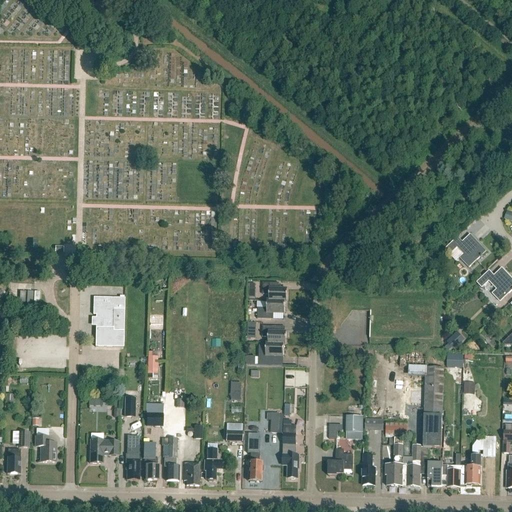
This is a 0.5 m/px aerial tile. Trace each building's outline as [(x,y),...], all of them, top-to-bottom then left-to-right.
[(486,252),(471,235),(463,243),(458,238),(445,250),(450,255),(457,249),(464,255),(460,259),(469,269),(486,252)] [(511,292),(511,279),(502,269),(495,277),(490,272),(478,284),(483,289),(490,282),(498,290),(493,295),(501,303),(511,292)] [(285,302),(285,303),(287,303),(287,290),(279,290),(279,284),(263,284),(263,295),(269,295),(269,302),(285,302)] [(123,349),(124,305),(124,299),(123,299),(119,299),(93,299),(93,316),(96,316),(95,348),(120,349),(123,349)] [(371,300),(370,338),(434,340),(435,302),(371,300)] [(269,302),(267,302),(267,309),(258,309),(257,320),(273,320),(273,314),(285,314),(285,303),(285,302),(269,302)] [(284,345),(284,346),(286,346),(286,333),(274,333),(275,327),(263,327),(262,333),(262,338),(268,338),(268,345),(284,345)] [(457,333),(447,342),(454,351),(465,341),(463,340),(455,347),(450,342),(459,335),(457,333)] [(268,345),(266,345),(266,357),(260,356),(260,363),(272,363),(272,357),(284,357),(284,346),(284,345),(268,345)] [(401,352),(400,368),(408,368),(408,378),(409,378),(426,378),(425,405),(424,449),(442,449),(444,369),(426,369),(427,352),(401,352)] [(448,355),(447,368),(463,369),(464,355),(448,355)] [(247,366),(255,366),(255,358),(247,358),(247,366)] [(464,384),(464,393),(475,393),(475,384),(464,384)] [(13,404),(13,396),(5,396),(5,403),(13,404)] [(511,398),(503,399),(503,406),(511,406),(511,398)] [(134,418),(134,399),(124,399),(124,418),(134,418)] [(148,413),(164,413),(164,405),(148,405),(148,413)] [(161,427),(162,416),(146,415),(146,427),(161,427)] [(348,417),(348,433),(354,433),(354,441),(362,441),(363,418),(348,417)] [(383,432),(383,420),(364,420),(364,431),(383,432)] [(284,434),(284,446),(296,447),(296,434),(297,427),(290,427),(290,422),(284,422),(284,427),(284,434)] [(386,436),(408,437),(408,424),(385,423),(386,436)] [(510,455),(510,447),(511,447),(511,425),(505,426),(505,432),(504,432),(504,443),(503,455),(510,455)] [(201,440),(202,427),(193,427),(193,440),(201,440)] [(241,443),(242,432),(225,432),(225,443),(241,443)] [(329,432),(329,440),(334,440),(337,441),(337,433),(329,432)] [(29,449),(29,434),(18,434),(18,449),(29,449)] [(56,464),(57,444),(49,444),(49,438),(35,438),(35,448),(41,448),(40,463),(37,463),(56,464)] [(139,456),(139,438),(128,438),(127,456),(126,456),(126,472),(127,472),(126,481),(139,482),(139,456)] [(483,439),(483,458),(496,458),(496,439),(484,438),(483,439)] [(164,440),(163,447),(168,447),(168,458),(163,458),(163,467),(167,468),(166,482),(178,483),(179,468),(175,468),(175,460),(176,460),(176,440),(168,439),(168,440),(164,440)] [(388,488),(402,488),(403,465),(403,458),(403,446),(403,440),(395,440),(395,447),(394,458),(394,466),(386,466),(386,477),(388,477),(388,488)] [(118,457),(118,443),(104,443),(104,441),(90,441),(90,465),(103,465),(103,457),(118,457)] [(251,455),(259,455),(260,445),(248,444),(247,454),(251,455)] [(423,473),(423,453),(422,452),(421,463),(421,446),(413,446),(413,463),(414,463),(413,467),(407,467),(407,466),(403,465),(402,488),(407,488),(420,488),(421,473),(423,473)] [(216,463),(216,450),(208,450),(207,462),(205,462),(204,474),(206,474),(206,482),(215,482),(215,472),(220,472),(221,463),(216,463)] [(20,476),(20,451),(8,451),(8,475),(20,476)] [(353,471),(353,456),(344,456),(344,451),(337,451),(336,463),(329,463),(328,477),(337,477),(337,476),(344,476),(344,471),(353,471)] [(443,489),(443,487),(443,466),(443,453),(443,465),(429,464),(430,453),(423,453),(423,473),(428,473),(428,488),(432,488),(443,489)] [(259,455),(251,455),(250,463),(249,463),(248,482),(261,483),(262,464),(259,464),(259,455)] [(299,471),(299,457),(283,456),(283,467),(287,467),(287,471),(288,471),(288,480),(298,480),(298,471),(299,471)] [(375,487),(375,469),(372,469),(372,456),(363,456),(363,486),(375,487)] [(481,486),(481,458),(473,458),(473,468),(460,468),(460,471),(461,471),(461,485),(466,485),(466,486),(481,486)] [(158,482),(158,467),(157,467),(157,460),(144,460),(144,467),(146,467),(146,482),(158,482)] [(198,488),(199,465),(184,465),(183,482),(186,482),(186,487),(198,488)] [(443,466),(443,487),(448,487),(448,489),(461,489),(461,485),(461,471),(460,471),(460,468),(448,468),(448,467),(443,466)]
